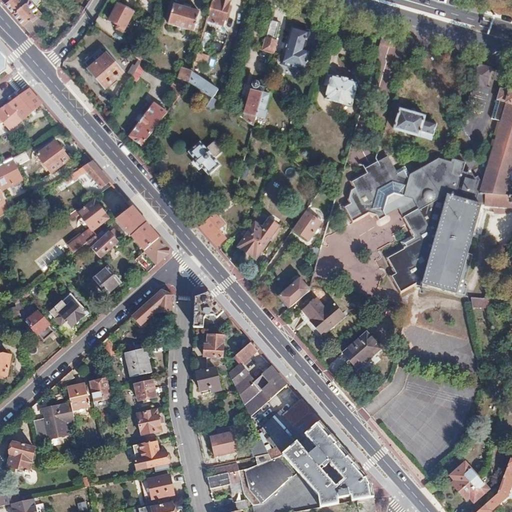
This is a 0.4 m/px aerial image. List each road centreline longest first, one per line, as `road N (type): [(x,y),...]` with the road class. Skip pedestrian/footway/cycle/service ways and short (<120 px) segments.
road 1 (secondary): [(212,265),(418,498)]
road 2 (secondary): [(41,70),(192,243)]
road 3 (residential): [(203,511),(181,394),(185,288)]
road 4 (residential): [(0,420),(166,271)]
road 5 (primary): [(349,0),(511,50)]
